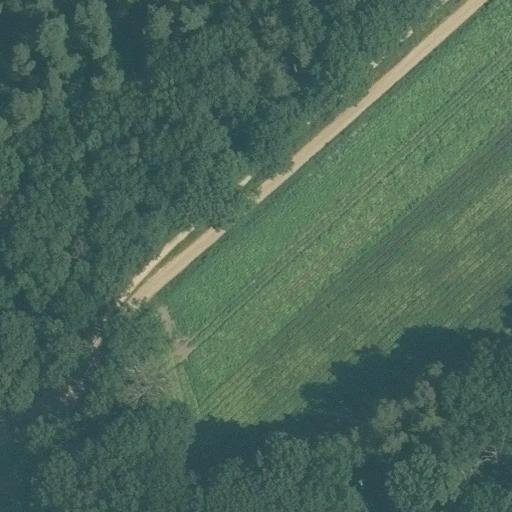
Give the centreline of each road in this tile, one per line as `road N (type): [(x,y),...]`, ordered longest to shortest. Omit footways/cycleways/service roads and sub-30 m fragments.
road 1 (track): [(477,0),(140,311),(70,420)]
road 2 (track): [(70,420),(0,246)]
